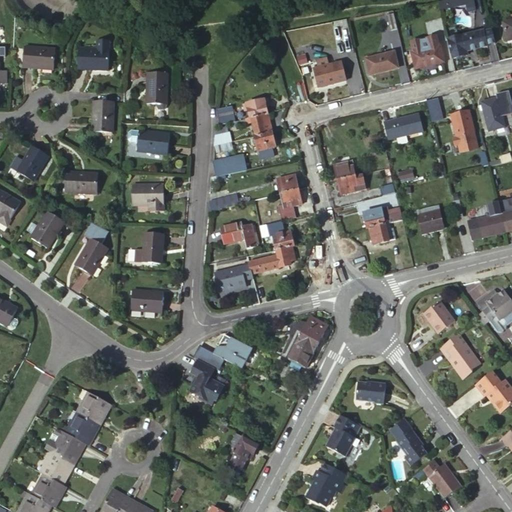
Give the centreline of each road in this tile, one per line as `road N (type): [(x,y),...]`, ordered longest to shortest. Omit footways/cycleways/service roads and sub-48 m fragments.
road 1 (residential): [(202,63),(191,297),(196,318),(208,326)]
road 2 (unclassified): [(511,68),(300,117)]
road 3 (tertiary): [(348,337),(255,511)]
road 4 (residential): [(496,491),(383,337)]
road 5 (residential): [(72,324),(124,356),(151,360),(208,326)]
road 6 (residential): [(382,290),(511,256)]
road 7 (residential): [(300,117),(331,239)]
